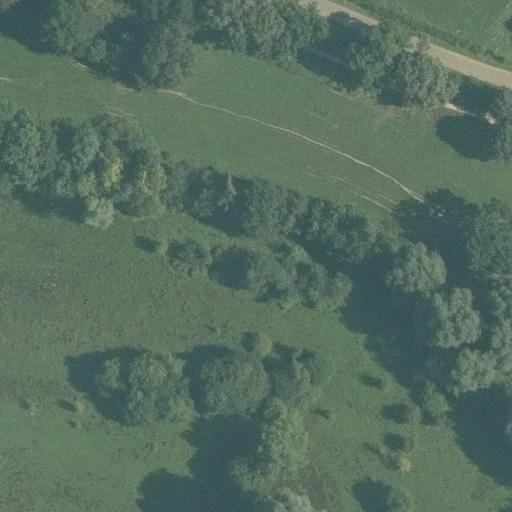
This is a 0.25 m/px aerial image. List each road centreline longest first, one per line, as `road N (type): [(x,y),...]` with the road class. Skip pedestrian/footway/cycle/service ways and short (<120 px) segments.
road 1 (track): [(511,136),(186,0)]
road 2 (unclassified): [(511,83),(308,0)]
